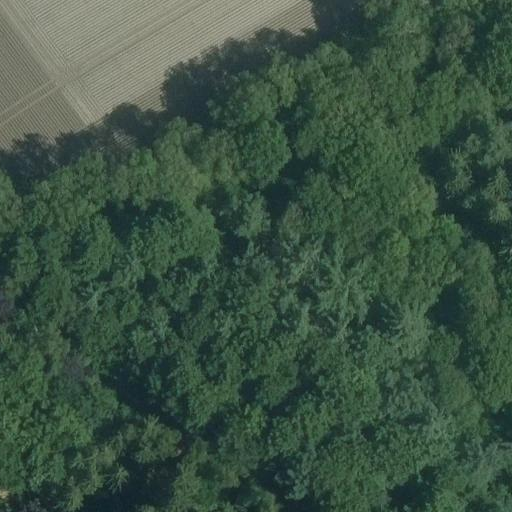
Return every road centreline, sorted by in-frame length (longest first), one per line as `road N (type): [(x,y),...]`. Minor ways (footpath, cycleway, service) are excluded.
road 1 (track): [(0,256),(373,167),(451,125),(511,110)]
road 2 (track): [(0,274),(56,335),(284,511)]
